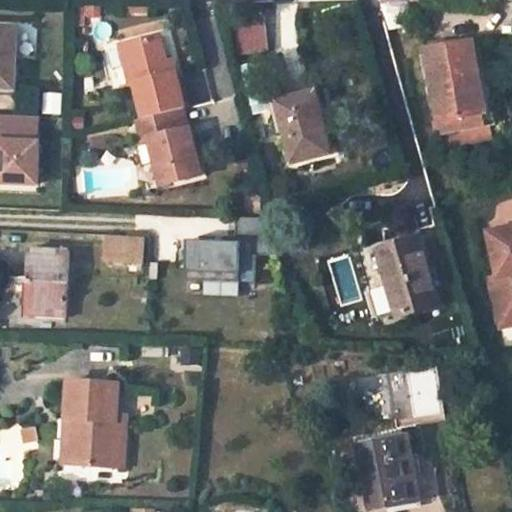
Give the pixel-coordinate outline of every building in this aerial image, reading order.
[(238,19),(240,54),(268,52),(265,17),(238,19)] [(19,29),(0,28),(0,88),(16,89),(19,29)] [(188,108),(176,62),(169,64),(162,37),(124,47),(134,87),(137,86),(146,119),(184,109),(188,108)] [(475,44),(427,51),(439,123),(488,115),(475,44)] [(318,91),(277,101),(292,165),(334,156),(318,91)] [(204,177),(193,134),(190,135),(184,109),(146,119),(138,121),(144,143),(149,142),(161,188),(204,177)] [(35,118),(0,116),(0,182),(38,184),(40,144),(34,144),(35,118)] [(240,219),(239,242),(190,241),(189,280),(243,282),(243,254),(278,256),(269,220),(240,219)] [(511,227),(490,232),(499,277),(492,278),(501,327),(511,325),(511,227)] [(146,238),(108,235),(105,261),(145,264),(146,238)] [(421,239),(379,251),(398,319),(441,307),(421,239)] [(72,251),(33,248),(30,276),(28,276),(27,280),(34,280),(31,316),(67,318),(72,251)] [(25,316),(31,316),(34,280),(27,280),(25,316)] [(409,422),(445,415),(437,368),(400,374),(409,422)] [(119,387),(72,384),(69,419),(79,419),(76,466),(123,470),(127,424),(116,423),(119,387)] [(65,465),(76,466),(79,419),(69,419),(65,465)] [(410,438),(359,447),(371,511),(374,511),(423,502),(410,438)]
